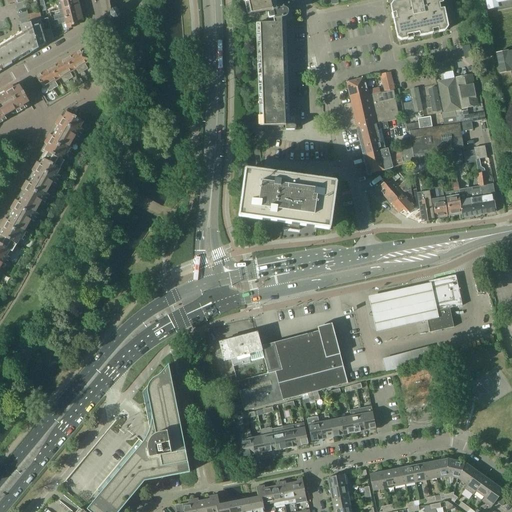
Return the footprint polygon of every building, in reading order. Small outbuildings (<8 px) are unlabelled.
[(79,5),(77,0),(64,0),(60,1),(57,2),(59,10),(79,5)] [(247,0),(250,12),(251,14),(276,9),(276,8),(273,9),(270,0),(247,0)] [(408,0),(395,3),(390,4),(398,38),(401,40),(445,31),(447,27),(441,0),(420,0),(421,1),(414,1),(414,5),(411,6),(410,0),(408,0)] [(511,51),(507,52),(507,51),(496,53),(499,73),(510,71),(511,77),(511,0),(485,0),(488,10),(498,8),(499,10),(511,7),(511,51)] [(55,20),(57,20),(81,14),(79,5),(59,10),(53,12),(55,20)] [(111,18),(113,20),(115,20),(117,20),(119,19),(120,18),(121,16),(121,14),(120,12),(119,10),(117,9),(115,9),(113,10),(111,11),(110,13),(110,16),(111,18)] [(274,23),(260,23),(263,126),(286,125),(286,130),(294,130),(295,129),(296,129),(296,128),(296,127),(296,126),(295,126),(295,125),(294,125),(286,125),(285,114),(285,105),(285,104),(285,95),(285,94),(284,85),(284,84),(284,74),(284,64),(284,63),(283,54),(283,53),(283,44),(283,43),(283,34),(283,33),(282,23),(286,23),(286,22),(285,16),(286,15),(286,14),(286,13),(286,12),(285,11),(284,11),(283,11),(277,12),(268,14),(269,19),(273,18),(274,23)] [(28,15),(30,22),(42,19),(40,12),(28,15)] [(84,23),(81,14),(57,20),(58,25),(65,23),(65,22),(65,23),(66,22),(67,27),(68,27),(69,29),(75,27),(74,25),(84,23)] [(0,47),(0,72),(4,70),(13,65),(12,65),(19,61),(24,58),(31,54),(39,49),(54,40),(48,18),(41,20),(42,24),(32,26),(31,23),(20,26),(22,31),(19,33),(19,32),(17,33),(17,34),(18,37),(13,40),(0,47)] [(464,58),(471,57),(473,57),(472,53),(470,45),(469,45),(462,46),(464,58)] [(73,53),(84,71),(88,69),(85,63),(88,61),(81,50),(76,53),(75,52),(73,53)] [(71,56),(66,58),(73,70),(76,69),(79,74),(84,71),(73,53),(70,55),(71,56)] [(58,62),(69,80),(73,78),(70,72),(73,70),(66,58),(61,62),(60,61),(58,62)] [(56,64),(51,67),(58,79),(61,77),(64,83),(69,80),(58,62),(55,64),(56,64)] [(45,70),(43,71),(54,89),(58,86),(55,81),(58,79),(51,67),(46,70),(45,70)] [(49,92),(54,89),(43,71),(40,72),(41,73),(35,76),(35,75),(34,75),(42,88),(46,86),(49,92)] [(381,75),(385,92),(393,90),(395,90),(391,73),(381,75)] [(482,96),(478,75),(459,78),(463,99),(465,108),(471,108),(484,106),(482,96)] [(100,78),(95,81),(98,86),(103,83),(100,78)] [(347,83),(350,95),(367,91),(364,78),(347,83)] [(444,114),(453,113),(463,111),(462,101),(457,79),(439,82),(443,103),(444,107),(444,114)] [(0,97),(0,119),(29,102),(20,86),(0,97)] [(406,118),(419,115),(425,114),(424,104),(421,89),(410,92),(411,102),(404,105),(406,118)] [(426,104),(427,111),(430,113),(431,114),(443,112),(438,89),(429,91),(430,103),(426,104)] [(399,119),(393,90),(385,92),(378,93),(368,96),(367,91),(350,95),(358,129),(380,124),(386,122),(399,119)] [(469,121),(468,111),(461,112),(455,113),(456,116),(453,117),(453,116),(443,118),(444,125),(444,126),(460,124),(460,123),(468,122),(468,121),(469,121)] [(62,160),(84,122),(67,113),(45,151),(42,149),(38,156),(44,160),(1,235),(0,234),(0,268),(10,251),(13,252),(65,161),(62,160)] [(432,127),(431,117),(424,118),(418,119),(420,129),(426,128),(432,127)] [(358,129),(363,147),(383,143),(384,143),(381,129),(387,128),(386,122),(380,124),(358,129)] [(460,124),(461,131),(472,130),(471,122),(460,124)] [(424,154),(437,152),(438,160),(448,159),(447,151),(464,148),(461,131),(460,124),(444,126),(410,132),(411,144),(414,157),(418,156),(425,155),(424,154)] [(363,147),(365,155),(384,150),(383,143),(363,147)] [(399,165),(404,164),(410,162),(411,157),(414,157),(411,144),(402,145),(402,149),(385,154),(384,150),(365,155),(365,157),(369,174),(383,171),(392,167),(399,165)] [(474,150),(476,159),(475,159),(475,160),(487,158),(485,146),(473,148),(474,150)] [(455,162),(463,161),(461,150),(454,151),(455,162)] [(425,155),(418,156),(419,164),(420,172),(427,171),(428,175),(433,174),(432,168),(427,169),(425,155)] [(420,172),(419,164),(418,156),(414,157),(411,157),(410,162),(411,165),(413,175),(421,173),(420,172)] [(243,183),(238,217),(284,224),(284,228),(284,229),(285,224),(292,225),(291,229),(299,231),(299,226),(315,228),(330,230),(337,182),(301,177),(270,173),(261,171),(248,169),(245,169),(243,183)] [(395,182),(400,178),(402,180),(404,178),(398,171),(396,173),(389,178),(378,188),(386,198),(398,186),(395,182)] [(487,196),(485,185),(487,185),(485,173),(478,174),(480,186),(485,214),(495,212),(493,195),(487,196)] [(409,177),(398,186),(386,198),(399,212),(402,209),(406,212),(407,211),(409,213),(416,208),(418,207),(413,201),(409,177)] [(449,215),(461,213),(460,201),(459,195),(459,192),(459,190),(458,182),(452,183),(454,196),(446,197),(449,215)] [(418,201),(419,201),(422,222),(426,221),(425,214),(427,207),(426,200),(424,200),(423,192),(424,192),(425,192),(424,186),(421,186),(422,192),(417,193),(418,201)] [(480,186),(468,188),(473,216),(485,214),(480,186)] [(447,215),(444,198),(442,187),(437,187),(439,199),(433,200),(435,217),(447,215)] [(462,218),(473,216),(468,188),(464,189),(466,200),(460,201),(461,213),(462,218)] [(429,191),(425,192),(424,192),(423,192),(424,200),(426,200),(427,207),(425,214),(426,221),(434,220),(430,199),(429,191)] [(455,327),(452,316),(450,307),(463,305),(456,275),(430,281),(438,318),(427,320),(430,333),(455,327)] [(438,318),(430,281),(367,295),(376,331),(427,320),(438,318)] [(231,359),(235,375),(222,379),(224,388),(234,393),(239,392),(244,411),(312,393),(318,391),(348,383),(335,334),(334,334),(332,324),(317,327),(319,332),(261,347),(257,332),(219,342),(224,361),(231,359)] [(410,352),(401,354),(405,368),(413,365),(410,352)] [(87,509),(89,511),(118,511),(144,481),(190,472),(168,364),(161,374),(158,376),(154,378),(152,379),(150,382),(148,385),(147,388),(147,392),(151,414),(151,417),(151,422),(150,427),(149,429),(148,433),(146,437),(144,440),(141,444),(137,448),(101,492),(87,509)] [(376,429),(371,406),(360,408),(365,431),(376,429)] [(350,411),(351,416),(354,433),(365,431),(360,408),(350,411)] [(340,418),(344,435),(354,433),(351,416),(340,418)] [(311,441),(322,439),(319,423),(318,417),(307,419),(311,441)] [(340,418),(330,421),(333,437),(344,435),(340,418)] [(322,439),(333,437),(330,421),(319,423),(322,439)] [(293,424),(292,425),(297,446),(308,444),(304,423),(302,423),(300,423),(298,423),(296,424),(295,424),(294,425),(293,425),(293,424)] [(287,448),(297,446),(292,425),(283,426),(287,448)] [(271,428),(276,450),(287,448),(283,426),(282,427),(272,429),(272,428),(271,428)] [(265,453),(276,450),(271,428),(260,430),(262,436),(265,453)] [(239,434),(244,457),(255,455),(251,438),(250,429),(246,430),(246,433),(239,434)] [(262,436),(251,438),(255,455),(265,453),(262,436)] [(433,462),(436,478),(447,476),(451,460),(448,459),(433,462)] [(462,462),(451,460),(447,476),(446,484),(451,484),(452,477),(458,478),(458,479),(462,462)] [(426,480),(436,478),(433,462),(423,464),(426,480)] [(458,479),(467,485),(477,471),(465,463),(462,462),(458,479)] [(412,466),(415,482),(426,480),(423,464),(412,466)] [(405,484),(415,482),(412,466),(402,468),(405,484)] [(402,468),(391,470),(395,486),(405,484),(402,468)] [(380,472),(384,489),(395,486),(391,470),(380,472)] [(475,491),(476,491),(485,477),(477,471),(467,485),(464,489),(473,495),(475,491)] [(373,491),(384,489),(380,472),(369,474),(373,491)] [(330,489),(346,485),(350,485),(349,478),(351,478),(350,473),(327,478),(330,489)] [(475,491),(484,497),(485,498),(495,484),(485,477),(476,491),(475,491)] [(296,504),(307,502),(302,478),(297,479),(297,482),(292,483),(295,499),(296,504)] [(285,501),(295,499),(292,483),(286,484),(286,481),(281,482),(285,501)] [(285,501),(281,482),(276,483),(276,486),(271,487),(274,503),(285,501)] [(503,490),(495,484),(485,498),(484,497),(482,501),(491,508),(494,504),(503,490)] [(351,485),(350,485),(346,485),(330,489),(332,499),(348,496),(353,495),(351,485)] [(268,511),(275,511),(274,503),(271,487),(265,488),(264,486),(259,487),(263,505),(264,511),(268,511)] [(264,511),(263,505),(259,487),(256,487),(257,494),(221,501),(219,502),(218,495),(215,495),(217,511),(264,511)] [(449,498),(448,493),(444,494),(443,492),(439,493),(441,500),(449,498)] [(217,511),(217,505),(215,495),(209,496),(210,499),(204,500),(206,511),(217,511)] [(332,499),(334,510),(350,507),(348,496),(332,499)] [(193,499),(196,511),(206,511),(204,500),(199,501),(198,498),(193,499)] [(502,506),(506,501),(501,498),(497,503),(502,506)] [(188,500),(189,503),(176,506),(177,511),(175,511),(196,511),(193,499),(188,500)] [(455,507),(447,502),(445,502),(447,511),(449,511),(453,509),(455,507)]
